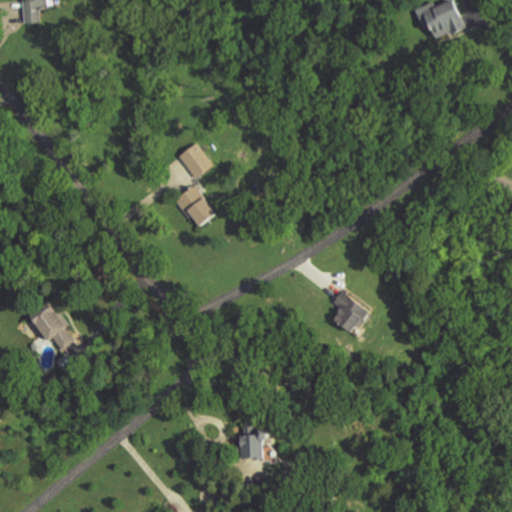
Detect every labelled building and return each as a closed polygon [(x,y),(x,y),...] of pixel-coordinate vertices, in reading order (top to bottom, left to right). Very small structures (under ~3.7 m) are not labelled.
[(26,0),(28,23),(44,22),(43,8),(54,7),(52,0),(26,0)] [(456,0),(439,6),(437,2),(419,8),(426,28),(436,25),(440,38),(469,28),(459,0),(456,0)] [(199,178),(217,166),(201,143),(183,155),(199,178)] [(221,214),(199,185),(180,200),(203,228),(221,214)] [(360,333),(374,309),(346,292),(339,304),(346,309),(340,320),(360,333)] [(54,302),(35,316),(53,342),(57,339),(66,351),(81,340),(54,302)] [(248,459),(270,459),(270,440),(275,440),(275,431),(259,431),(259,426),(248,426),(248,459)]
